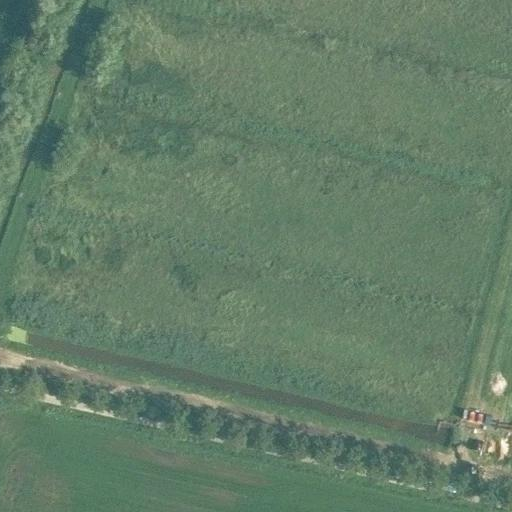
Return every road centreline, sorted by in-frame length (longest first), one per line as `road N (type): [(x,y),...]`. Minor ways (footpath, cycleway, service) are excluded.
road 1 (track): [(0,363),(511,480)]
road 2 (track): [(0,332),(119,0)]
road 3 (track): [(459,469),(511,277)]
